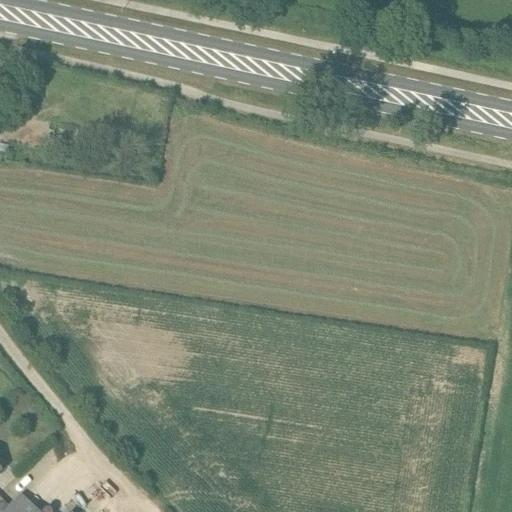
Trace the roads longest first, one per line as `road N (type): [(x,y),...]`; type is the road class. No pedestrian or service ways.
road 1 (primary): [(511,121),(0,11)]
road 2 (unclassified): [(151,511),(81,442),(0,333)]
